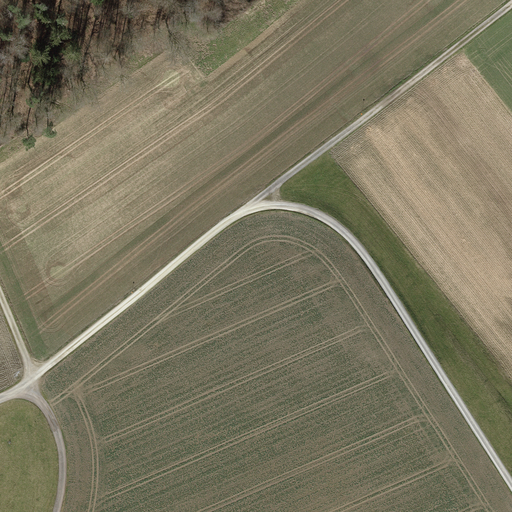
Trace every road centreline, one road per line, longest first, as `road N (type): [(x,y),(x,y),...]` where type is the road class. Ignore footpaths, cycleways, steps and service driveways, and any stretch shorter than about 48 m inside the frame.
road 1 (track): [(511,484),(346,231),(312,210),(248,206)]
road 2 (track): [(511,2),(248,206)]
road 3 (track): [(248,206),(0,397)]
road 4 (track): [(56,511),(63,464),(51,415),(29,382),(0,292)]
